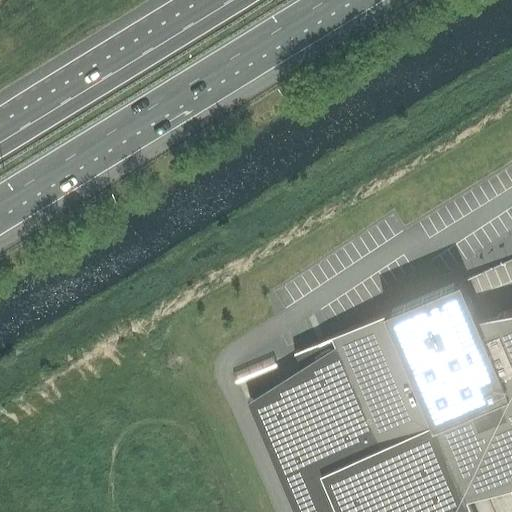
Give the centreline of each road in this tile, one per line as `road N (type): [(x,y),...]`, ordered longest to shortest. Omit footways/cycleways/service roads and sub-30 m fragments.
road 1 (motorway): [(0,202),(330,0)]
road 2 (motorway): [(233,0),(0,143)]
road 3 (unknown): [(511,195),(281,315)]
